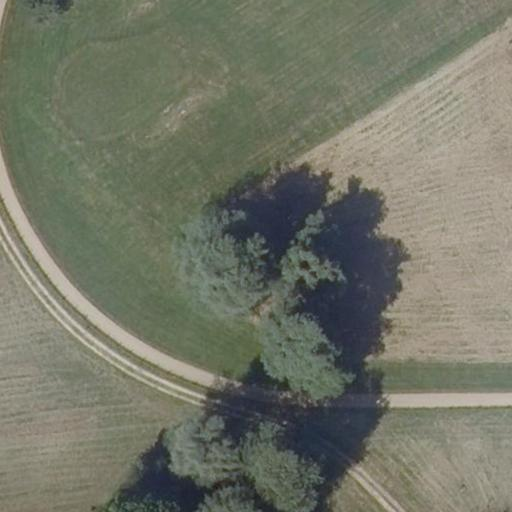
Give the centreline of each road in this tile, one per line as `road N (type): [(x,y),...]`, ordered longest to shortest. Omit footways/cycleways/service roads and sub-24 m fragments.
road 1 (track): [(511,399),(276,398),(198,380),(95,317),(23,229),(0,174)]
road 2 (track): [(383,511),(276,398)]
